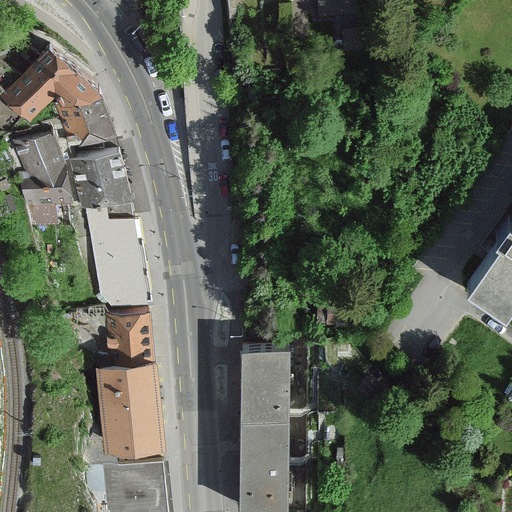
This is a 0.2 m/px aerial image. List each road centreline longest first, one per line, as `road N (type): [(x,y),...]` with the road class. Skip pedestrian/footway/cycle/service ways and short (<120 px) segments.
road 1 (secondary): [(79,0),(109,42),(154,146),(189,353)]
road 2 (residential): [(189,353),(211,220),(202,0)]
road 3 (secondary): [(189,353),(204,511)]
road 4 (residential): [(442,284),(511,183)]
